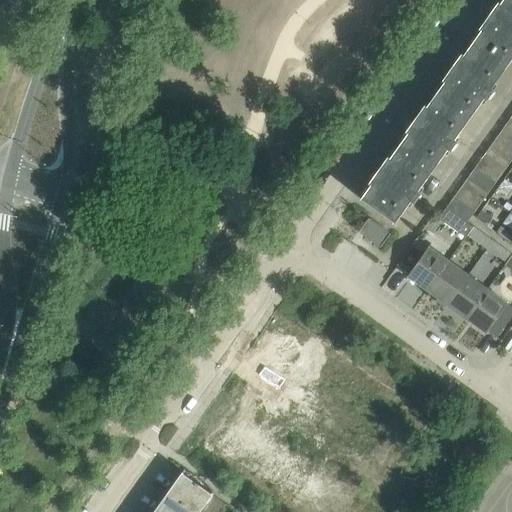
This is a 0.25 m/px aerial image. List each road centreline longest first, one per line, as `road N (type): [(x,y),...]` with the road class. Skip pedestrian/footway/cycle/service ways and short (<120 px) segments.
road 1 (residential): [(96,511),(284,244)]
road 2 (residential): [(462,0),(284,244)]
road 3 (residential): [(491,391),(284,244)]
road 4 (residential): [(383,263),(511,83)]
road 5 (tertiary): [(0,395),(64,191)]
road 6 (tertiary): [(64,191),(83,0)]
road 7 (tertiary): [(63,0),(9,181)]
road 8 (tertiary): [(9,181),(0,250),(8,313),(0,350)]
